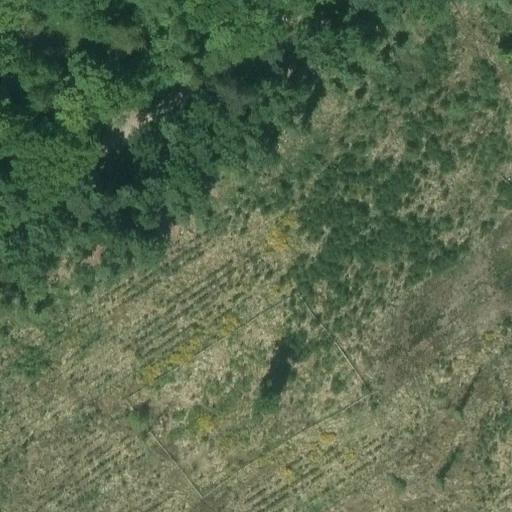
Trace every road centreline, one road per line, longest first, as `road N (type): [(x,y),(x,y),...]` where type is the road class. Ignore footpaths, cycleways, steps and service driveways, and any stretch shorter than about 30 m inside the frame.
road 1 (track): [(0,223),(307,0)]
road 2 (track): [(0,19),(145,116)]
